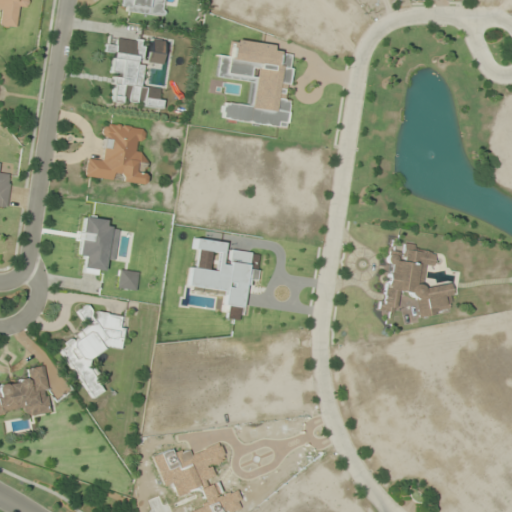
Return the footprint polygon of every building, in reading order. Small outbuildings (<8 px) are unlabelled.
[(119,0),(118,12),(162,17),(164,0),(119,0)] [(111,54),(106,103),(157,108),(159,89),(137,87),(142,41),(113,38),(112,45),(102,44),(102,53),(111,54)] [(281,128),(290,55),(270,52),(271,45),(229,40),(226,57),(215,56),(213,77),(250,82),(247,105),(220,102),(218,120),(281,128)] [(158,56),(160,43),(147,41),(145,54),(158,56)] [(81,178),(141,184),(142,173),(133,172),(134,162),(141,163),(142,153),(133,152),(134,140),(140,141),(142,128),(101,124),(97,159),(83,158),(81,178)] [(378,311),(391,312),(393,295),(414,297),(413,313),(445,315),(448,286),(421,283),(422,267),(429,267),(431,249),(399,246),(398,252),(383,250),(378,311)] [(55,347),(89,399),(102,390),(83,361),(103,348),(117,349),(120,315),(97,313),(87,319),(88,312),(84,306),(75,312),(85,327),(55,347)] [(48,413),(40,365),(23,368),(24,379),(0,382),(0,412),(21,409),(22,417),(48,413)]
